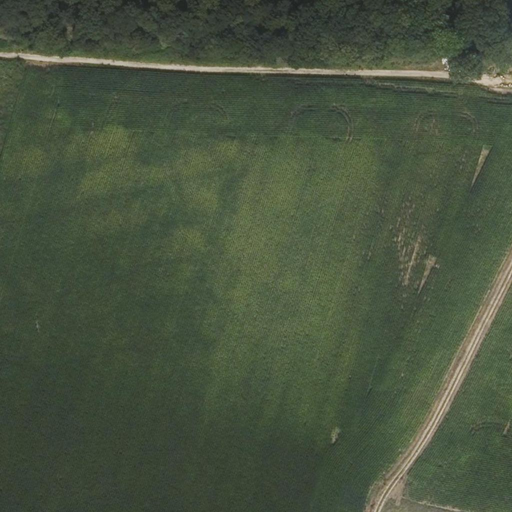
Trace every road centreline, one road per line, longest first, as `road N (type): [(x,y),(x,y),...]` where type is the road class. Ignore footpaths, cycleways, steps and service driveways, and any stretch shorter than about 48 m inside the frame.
road 1 (track): [(511,84),(0,48)]
road 2 (track): [(377,511),(511,259)]
